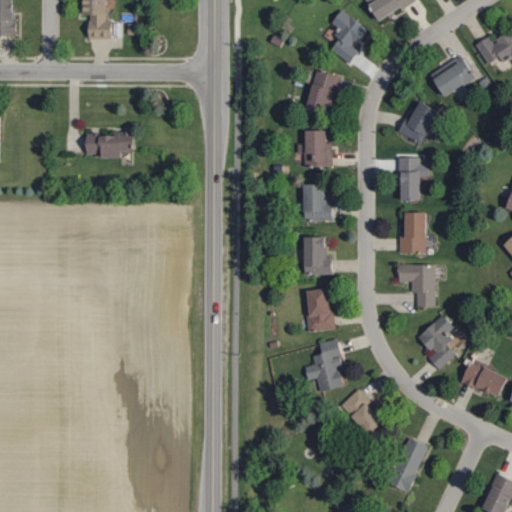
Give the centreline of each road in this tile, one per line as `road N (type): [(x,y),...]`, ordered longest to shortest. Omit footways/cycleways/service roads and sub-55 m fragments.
road 1 (residential): [(482,0),(409,49),(372,100),(368,305),(378,342),(412,389),(511,442)]
road 2 (tertiary): [(212,511),(217,112)]
road 3 (residential): [(216,74),(0,72)]
